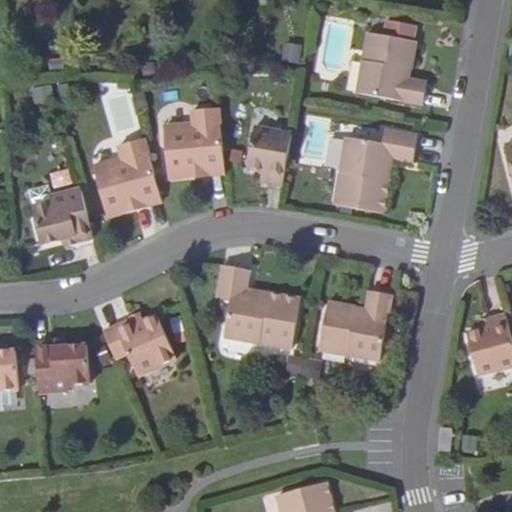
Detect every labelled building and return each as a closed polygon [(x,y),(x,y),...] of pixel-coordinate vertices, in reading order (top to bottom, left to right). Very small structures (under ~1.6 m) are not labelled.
[(358,94),(423,106),(426,90),(400,86),(403,68),(411,70),(416,42),(369,34),(358,94)] [(300,62),(301,45),(283,44),(282,62),(300,62)] [(210,175),(225,174),(225,171),(224,159),(223,148),(219,109),(192,111),(193,124),(164,127),(169,176),(201,173),(201,168),(209,167),(210,175)] [(268,182),(283,184),(284,179),(292,135),(255,128),(248,170),(269,174),(268,182)] [(335,205),(385,214),(394,159),(413,163),(418,136),(386,131),(383,144),(347,138),(335,205)] [(155,178),(145,139),(119,146),(122,159),(94,167),(107,214),(138,206),(137,201),(145,199),(147,206),(162,202),(157,183),(155,178)] [(86,209),(81,190),(52,197),(53,202),(32,207),(42,245),(76,236),(77,242),(92,238),(93,238),(87,215),(86,209)] [(292,349),(301,300),(247,290),(250,271),(223,266),(217,298),(231,301),(225,337),(292,349)] [(372,319),(377,293),(368,291),(365,309),(356,308),(355,316),(372,319)] [(380,361),(392,295),(377,293),(372,319),(355,316),(356,308),(328,303),(320,350),(380,361)] [(511,366),(511,337),(506,314),(490,318),(492,327),(487,328),(468,333),(479,375),(511,366)] [(132,320),(104,333),(105,335),(111,350),(115,359),(127,353),(138,376),(177,359),(158,316),(134,326),(132,320)] [(52,342),(35,344),(35,345),(39,394),(69,391),(69,386),(90,384),(87,346),(52,349),(52,342)] [(0,391),(19,390),(16,352),(0,352),(0,391)] [(452,429),(441,428),(440,451),(451,452),(452,429)] [(334,511),(326,483),(278,497),(282,511),(334,511)]
